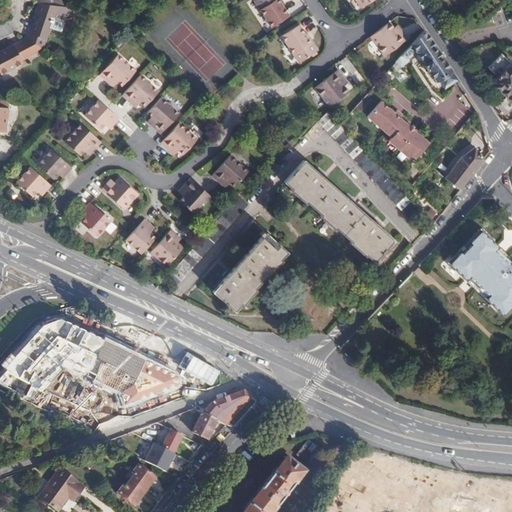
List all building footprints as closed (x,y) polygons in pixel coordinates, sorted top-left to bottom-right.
[(287,18),(280,7),(275,0),(256,0),(253,2),(270,29),(287,18)] [(354,0),(360,10),(376,0),(354,0)] [(27,38),(42,49),(50,29),(48,28),(51,21),(53,22),(54,19),(61,22),(64,15),(67,8),(39,5),(33,20),(35,21),(34,24),(32,23),(29,32),(27,38)] [(68,16),(72,8),(67,8),(64,15),(68,16)] [(392,30),(388,24),(369,39),(383,58),(406,41),(399,31),(395,34),(392,30)] [(315,53),(304,37),(297,26),(280,37),(298,65),(315,53)] [(455,80),(424,32),(395,63),(401,68),(407,62),(412,56),(415,52),(421,62),(420,63),(426,72),(427,71),(435,83),(438,81),(444,90),(455,80)] [(307,35),(304,37),(315,53),(317,52),(307,35)] [(22,60),(42,49),(27,38),(17,43),(0,51),(0,72),(1,74),(23,62),(22,60)] [(98,75),(107,84),(109,81),(114,85),(116,82),(121,86),(134,71),(116,55),(98,75)] [(500,56),(486,70),(496,79),(491,84),(511,104),(511,65),(511,64),(509,65),(500,56)] [(347,95),(342,88),(339,85),(343,82),(336,72),(314,89),(328,109),(347,95)] [(140,76),(122,96),(131,104),(133,102),(137,105),(140,102),(144,106),(158,92),(140,76)] [(161,98),(147,113),(152,117),(149,121),(152,124),(150,126),(160,135),(178,115),(161,98)] [(112,125),(118,119),(108,110),(97,100),(83,115),(98,129),(103,124),(107,127),(110,123),(112,125)] [(381,102),(365,119),(414,165),(431,148),(381,102)] [(325,114),(318,120),(316,122),(328,135),(394,205),(409,220),(418,212),(400,193),(389,182),(376,168),(341,130),(325,114)] [(349,137),(359,128),(348,116),(338,126),(349,137)] [(178,123),(160,144),(169,153),(171,150),(175,154),(178,151),(182,155),(196,140),(178,123)] [(92,152),(100,143),(79,124),(63,142),(78,156),(83,151),(86,154),(89,150),(92,152)] [(56,173),(58,175),(62,171),(64,173),(70,167),(50,149),(35,164),(51,178),(56,173)] [(460,157),(445,179),(460,191),(474,172),(484,160),(474,149),(460,157)] [(247,173),(229,156),(211,177),(221,186),(223,183),(227,187),(230,183),(234,187),(247,173)] [(303,160),(283,182),(291,189),(289,191),(304,204),(306,203),(320,215),(318,217),(334,231),(335,229),(350,242),(348,244),(364,258),(366,256),(373,263),(392,241),(303,160)] [(44,193),(50,186),(30,168),(16,183),(31,197),(36,191),(39,194),(42,191),(44,193)] [(111,186),(107,182),(100,190),(123,211),(137,195),(118,178),(114,183),(111,186)] [(210,198),(189,179),(180,189),(182,191),(179,194),(182,197),(179,202),(194,215),(210,198)] [(248,206),(239,197),(166,279),(175,287),(248,206)] [(91,217),(88,220),(90,222),(86,227),(96,237),(109,222),(94,208),(88,214),(91,217)] [(140,254),(154,238),(149,234),(151,231),(148,228),(150,225),(144,219),(125,240),(140,254)] [(511,265),(510,267),(505,273),(494,263),(485,255),(495,245),(478,229),(467,241),(469,243),(460,252),(458,250),(447,262),(464,278),(474,268),(482,276),(493,286),(487,292),(484,296),(501,313),(511,302),(509,299),(511,296),(511,265)] [(175,245),(177,242),(174,239),(176,236),(170,231),(151,251),(166,265),(180,250),(175,245)] [(263,234),(211,292),(232,312),(239,305),(241,307),(255,291),(253,289),(265,276),(266,277),(281,262),(279,260),(285,253),(263,234)] [(469,243),(467,241),(458,250),(460,252),(469,243)] [(485,255),(494,263),(500,257),(504,253),(495,245),(485,255)] [(505,273),(510,267),(500,257),(494,263),(505,273)] [(474,268),(464,278),(473,286),(477,282),(482,276),(474,268)] [(477,282),(487,292),(493,286),(482,276),(477,282)] [(102,314),(81,357),(99,366),(120,323),(102,314)] [(146,388),(154,392),(155,391),(176,348),(178,345),(157,335),(155,340),(120,323),(99,366),(102,367),(146,388)] [(176,348),(155,391),(166,396),(187,354),(176,348)] [(97,378),(101,369),(95,365),(90,375),(97,378)] [(132,415),(146,388),(102,367),(101,369),(97,378),(90,375),(86,384),(92,387),(89,394),(115,407),(128,413),(132,415)] [(94,414),(14,372),(5,390),(85,431),(94,414)] [(197,408),(194,410),(196,411),(202,414),(217,422),(224,427),(250,398),(241,392),(210,403),(204,412),(197,408)] [(160,398),(153,395),(150,401),(156,405),(160,398)] [(125,418),(128,413),(115,407),(113,411),(125,418)] [(217,422),(202,414),(192,431),(207,440),(217,422)] [(161,447),(174,453),(183,435),(170,429),(161,447)] [(128,441),(122,436),(106,442),(117,447),(128,441)] [(308,441),(303,446),(311,453),(316,447),(308,441)] [(161,447),(154,443),(145,461),(167,471),(176,454),(174,453),(161,447)] [(273,511),(304,473),(286,458),(243,511),(273,511)] [(135,476),(130,482),(145,493),(155,479),(138,467),(133,474),(135,476)] [(78,485),(80,483),(59,468),(37,498),(55,511),(57,511),(68,499),(73,503),(84,488),(78,485)] [(499,495),(497,504),(511,505),(511,482),(479,477),(476,491),(499,495)] [(145,493),(130,482),(125,489),(123,487),(118,494),(135,507),(145,493)]
